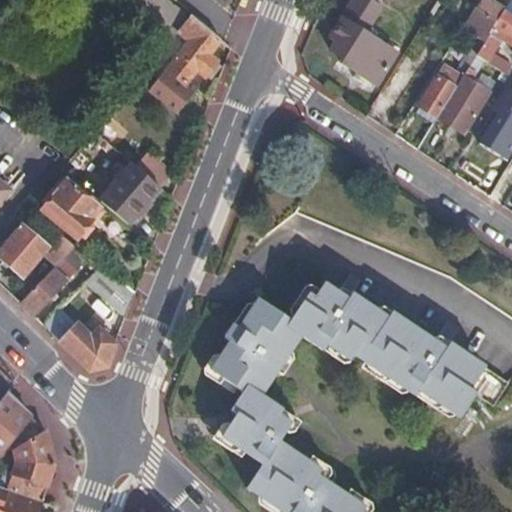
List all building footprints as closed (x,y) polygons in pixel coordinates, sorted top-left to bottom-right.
[(381,8),(367,0),(350,0),(327,38),(333,42),(328,50),(343,59),(341,63),(377,85),(396,54),(364,34),(381,8)] [(484,0),(479,9),(496,19),(501,11),(484,0)] [(487,41),(497,24),(474,9),(464,27),(487,41)] [(511,39),(511,16),(504,12),(497,24),(487,41),(477,56),(484,61),(502,33),(511,39)] [(210,55),(222,40),(194,19),(190,16),(177,32),(189,42),(167,69),(185,84),(197,70),(205,76),(217,62),(210,55)] [(462,80),(477,56),(470,53),(456,77),(445,69),(439,79),(438,78),(421,106),(423,108),(420,112),(436,122),(439,118),(462,80)] [(155,70),(149,66),(145,71),(151,75),(155,70)] [(190,94),(161,72),(143,95),(172,117),(190,94)] [(462,80),(439,118),(466,134),(489,97),(462,80)] [(511,94),(505,90),(472,148),(504,165),(511,150),(511,94)] [(139,170),(159,187),(168,177),(148,159),(139,170)] [(136,215),(159,187),(139,170),(133,165),(109,193),(136,215)] [(94,206),(66,182),(41,211),(74,238),(86,225),(82,221),(94,206)] [(0,205),(11,193),(0,183),(0,205)] [(101,203),(128,225),(136,215),(109,193),(101,203)] [(42,257),(54,267),(73,246),(60,234),(47,250),(22,228),(0,254),(0,259),(23,279),(42,257)] [(130,307),(135,292),(100,266),(60,309),(67,316),(98,283),(130,307)] [(53,268),(21,303),(33,315),(65,278),(53,268)] [(222,345),(204,373),(237,394),(225,413),(231,417),(215,443),(257,469),(242,493),(271,511),(358,511),(360,510),(310,479),(314,472),(271,446),(282,429),(269,420),(273,413),(251,399),(289,338),(315,353),(318,347),(341,361),(343,358),(407,396),(408,393),(452,420),(471,390),(489,400),(504,375),(444,337),(440,342),(385,308),(382,313),(345,290),(342,295),(317,281),(307,297),(300,293),(283,320),(250,300),(232,329),(225,325),(216,340),(222,345)] [(59,340),(90,370),(107,366),(115,346),(99,329),(91,338),(67,316),(60,309),(44,326),(59,340)] [(33,420),(7,395),(0,402),(0,460),(9,449),(33,420)] [(44,430),(33,420),(9,449),(14,452),(17,469),(14,479),(0,474),(0,488),(41,502),(53,466),(44,430)] [(433,472),(419,495),(430,502),(433,497),(455,511),(459,511),(470,497),(433,472)] [(0,511),(37,511),(40,506),(8,496),(5,506),(0,504),(0,511)]
